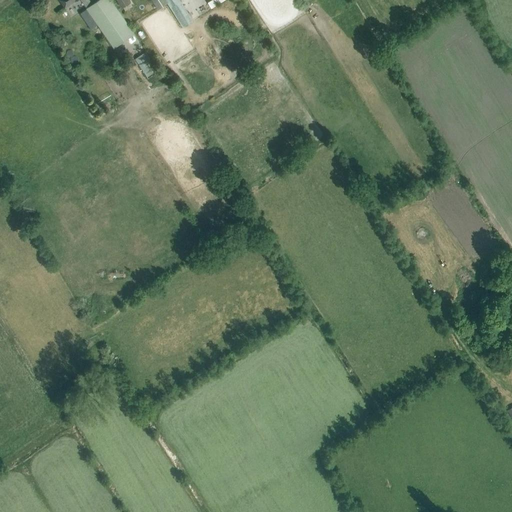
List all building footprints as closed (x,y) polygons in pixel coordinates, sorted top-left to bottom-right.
[(88,0),(58,0),(64,8),(75,0),(81,0),(83,2),(82,2),(86,8),(112,49),(133,35),(110,0),(98,0),(92,4),(88,0)] [(192,21),(178,0),(151,0),(157,9),(167,2),(183,27),(192,21)] [(159,72),(146,52),(135,59),(148,79),(159,72)] [(511,279),(503,284),(511,299),(511,279)] [(467,324),(491,312),(487,305),(475,311),(475,310),(471,312),(462,317),(467,324)]
